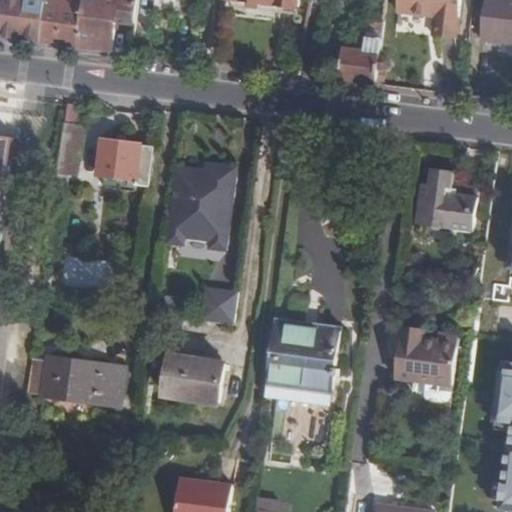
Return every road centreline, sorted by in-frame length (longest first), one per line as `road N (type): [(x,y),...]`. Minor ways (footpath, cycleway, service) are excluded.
road 1 (tertiary): [(0,68),(511,130)]
road 2 (unknown): [(48,74),(0,407)]
